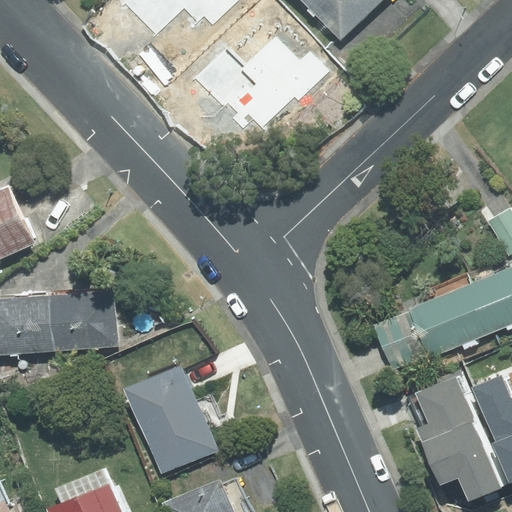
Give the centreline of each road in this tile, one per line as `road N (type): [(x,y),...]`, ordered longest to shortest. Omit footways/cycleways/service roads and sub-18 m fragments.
road 1 (residential): [(250,269),(5,0)]
road 2 (residential): [(250,269),(511,22)]
road 3 (residential): [(369,511),(298,345),(250,269)]
